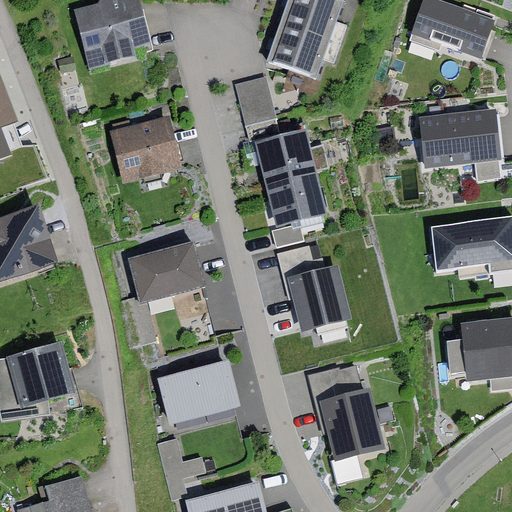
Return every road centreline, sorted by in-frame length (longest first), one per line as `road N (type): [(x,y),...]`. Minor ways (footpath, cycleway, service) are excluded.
road 1 (residential): [(0,19),(82,233),(101,309),(127,511)]
road 2 (residential): [(214,37),(200,92),(290,451),(321,511)]
road 3 (residential): [(511,428),(463,464),(419,511)]
